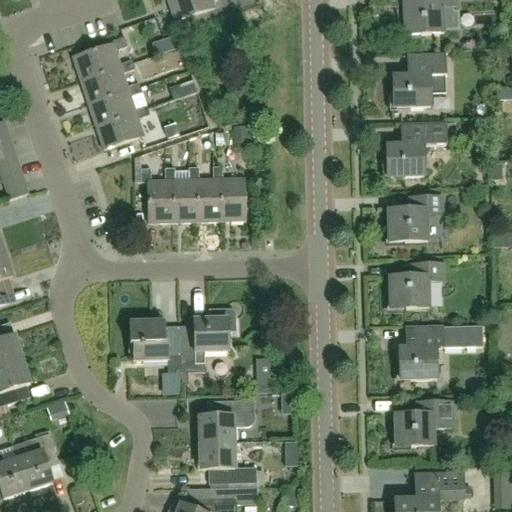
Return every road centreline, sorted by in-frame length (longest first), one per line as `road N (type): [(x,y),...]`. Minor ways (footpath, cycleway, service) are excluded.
road 1 (residential): [(129,511),(141,438),(132,421),(86,389),(65,329),(60,298),(81,262)]
road 2 (tertiary): [(321,266),(316,0)]
road 3 (tertiary): [(328,511),(321,266)]
road 4 (residential): [(321,266),(107,269),(81,262)]
road 5 (residential): [(81,262),(22,67)]
